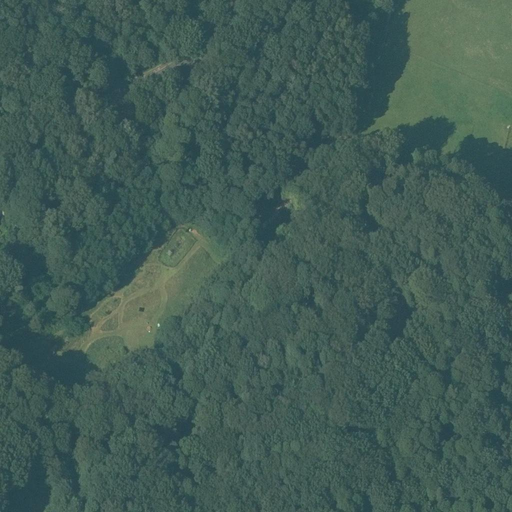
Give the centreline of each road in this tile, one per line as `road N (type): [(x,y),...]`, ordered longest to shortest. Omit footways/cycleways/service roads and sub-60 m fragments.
road 1 (track): [(197,106),(183,188),(246,231),(274,216),(333,141)]
road 2 (unclassified): [(0,271),(125,168),(130,127),(121,92)]
road 3 (secondary): [(121,92),(176,66),(244,0)]
road 4 (track): [(389,13),(364,94),(333,141)]
road 5 (secondary): [(0,125),(121,92)]
